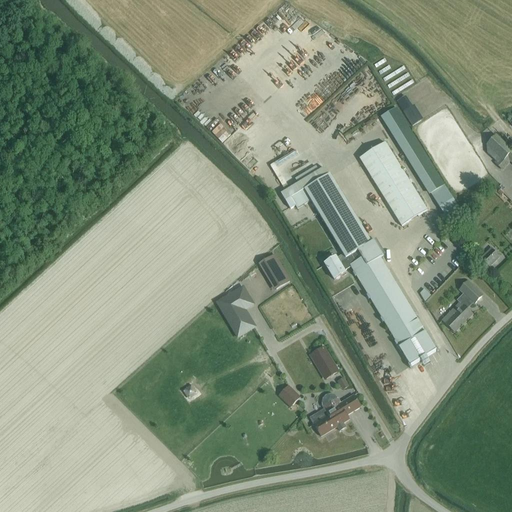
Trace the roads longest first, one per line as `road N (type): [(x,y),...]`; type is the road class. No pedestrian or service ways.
road 1 (unclassified): [(156,511),(390,456)]
road 2 (unclassified): [(390,456),(511,314)]
